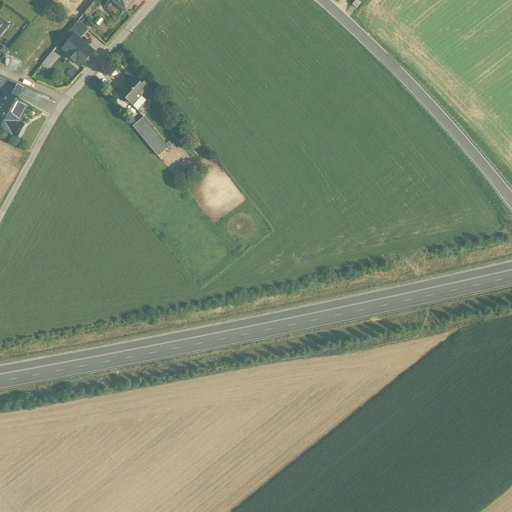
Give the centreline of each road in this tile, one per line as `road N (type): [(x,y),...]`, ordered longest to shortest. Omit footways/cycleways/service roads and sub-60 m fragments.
road 1 (trunk): [(0,377),(511,273)]
road 2 (unclassified): [(511,203),(397,71),(318,0)]
road 3 (residential): [(166,0),(71,106),(0,74)]
road 4 (track): [(0,232),(71,106)]
